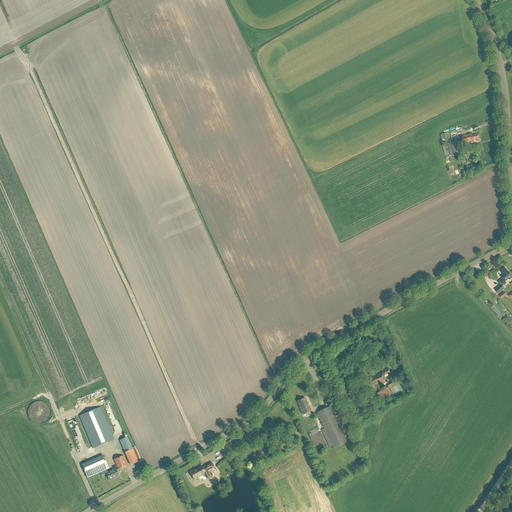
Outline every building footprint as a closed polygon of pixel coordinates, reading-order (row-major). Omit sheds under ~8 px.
[(472,135),(462,137),(463,144),(474,142),(474,141),(480,140),(479,134),(473,136),(472,135)] [(460,141),(448,144),(451,155),(462,153),(460,141)] [(504,290),(502,287),(507,284),(505,282),(511,276),(505,268),(500,271),(503,275),(501,277),(503,279),(498,282),(501,285),(495,290),(499,294),(504,290)] [(511,317),(511,316),(501,303),(498,305),(507,315),(501,320),(504,324),(511,317)] [(386,382),(386,381),(385,378),(391,375),(388,368),(381,371),(382,373),(368,379),(372,388),(375,387),(375,388),(377,387),(377,386),(386,382)] [(377,394),(381,402),(400,391),(396,383),(377,394)] [(300,410),(303,415),(311,411),(305,399),(298,402),(301,409),(300,410)] [(338,400),(337,400),(331,403),(332,406),(336,405),(339,412),(343,410),(338,400)] [(119,428),(107,403),(102,406),(113,431),(119,428)] [(332,446),(333,449),(347,442),(331,407),(317,413),(324,429),(321,430),(329,448),(332,446)] [(100,408),(80,416),(93,448),(114,440),(100,408)] [(68,421),(70,436),(78,435),(77,429),(74,429),(73,421),(68,421)] [(120,441),(130,464),(138,461),(127,437),(120,441)] [(263,444),(268,455),(271,454),(267,445),(269,444),(268,442),(263,444)] [(229,454),(224,446),(219,448),(224,457),(229,454)] [(88,478),(89,478),(109,469),(103,456),(82,465),(88,478)] [(114,470),(106,474),(109,481),(119,477),(116,470),(127,465),(123,456),(114,460),(117,466),(113,468),(114,470)] [(201,465),(192,471),(190,472),(195,481),(204,476),(205,478),(206,479),(207,480),(208,480),(209,480),(210,480),(211,480),(211,479),(212,478),(212,477),(213,476),(212,475),(212,474),(216,471),(211,462),(202,467),(201,465)]
